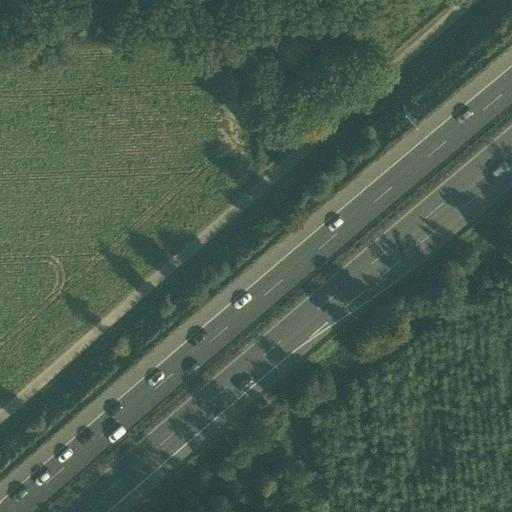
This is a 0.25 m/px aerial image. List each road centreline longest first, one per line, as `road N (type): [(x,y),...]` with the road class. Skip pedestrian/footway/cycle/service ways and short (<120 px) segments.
road 1 (motorway): [(511,87),(2,511)]
road 2 (track): [(0,411),(463,0)]
road 3 (motorway): [(72,511),(511,144)]
